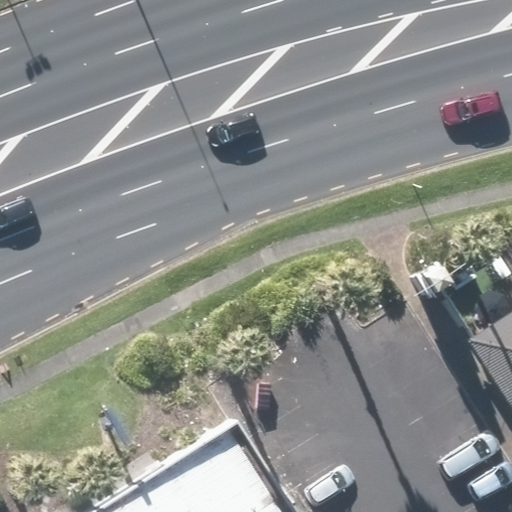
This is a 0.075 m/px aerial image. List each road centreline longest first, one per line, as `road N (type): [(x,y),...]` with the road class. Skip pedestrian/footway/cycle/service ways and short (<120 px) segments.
road 1 (primary): [(511,81),(337,125),(161,183)]
road 2 (primary): [(0,85),(228,0)]
road 3 (primary): [(161,183),(0,298)]
road 4 (primary): [(161,183),(0,248)]
